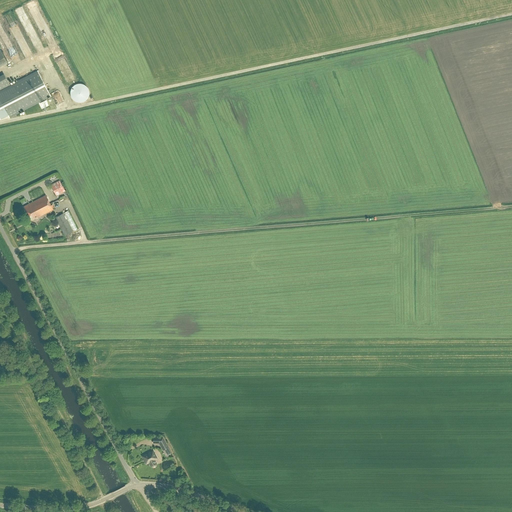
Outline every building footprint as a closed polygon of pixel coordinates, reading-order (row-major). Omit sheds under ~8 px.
[(36,71),(7,83),(3,75),(0,76),(0,118),(7,115),(47,98),(36,71)] [(79,102),(80,102),(81,102),(82,102),(83,102),(84,101),(85,101),(85,100),(86,100),(87,99),(87,98),(88,98),(88,97),(88,96),(89,95),(89,94),(89,93),(89,92),(89,91),(89,90),(88,90),(88,89),(88,88),(87,87),(86,86),(85,86),(85,85),(84,85),(83,84),(82,84),(81,84),(80,83),(79,83),(78,84),(77,84),(76,84),(75,85),(74,85),(74,86),(73,86),(72,87),(71,88),(71,89),(71,90),(70,90),(70,91),(70,92),(70,93),(70,94),(70,95),(71,96),(71,97),(71,98),(72,98),(72,99),(73,100),(74,100),(74,101),(75,101),(76,102),(77,102),(78,102),(79,102)] [(50,92),(55,103),(62,100),(57,88),(50,92)] [(56,196),(65,191),(59,180),(50,185),(56,196)] [(32,212),(50,203),(45,195),(23,206),(27,213),(31,211),(32,212)] [(31,211),(27,213),(30,220),(35,217),(35,218),(53,209),(50,203),(32,212),(31,211)] [(64,236),(72,232),(63,213),(55,217),(64,236)] [(171,452),(168,447),(162,437),(153,436),(152,443),(159,443),(162,450),(164,449),(167,454),(171,452)] [(155,463),(153,460),(156,458),(152,451),(142,456),(146,464),(148,462),(150,466),(151,467),(152,467),(153,467),(154,467),(155,466),(156,465),(156,464),(155,463)]
